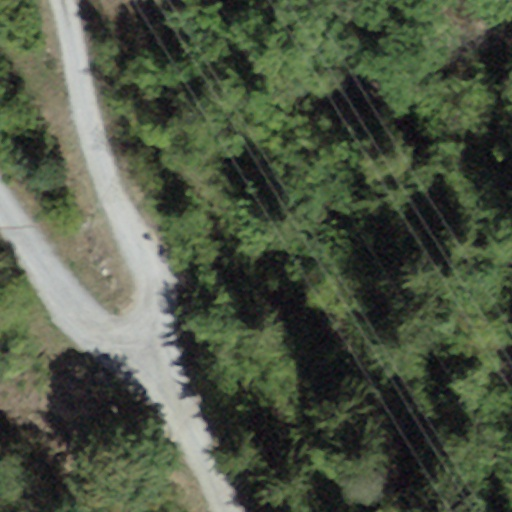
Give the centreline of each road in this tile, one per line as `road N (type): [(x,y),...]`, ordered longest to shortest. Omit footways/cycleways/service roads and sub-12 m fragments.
road 1 (track): [(166,383),(157,293),(106,175),(71,0)]
road 2 (track): [(0,213),(69,319),(166,383)]
road 3 (track): [(166,383),(229,511)]
